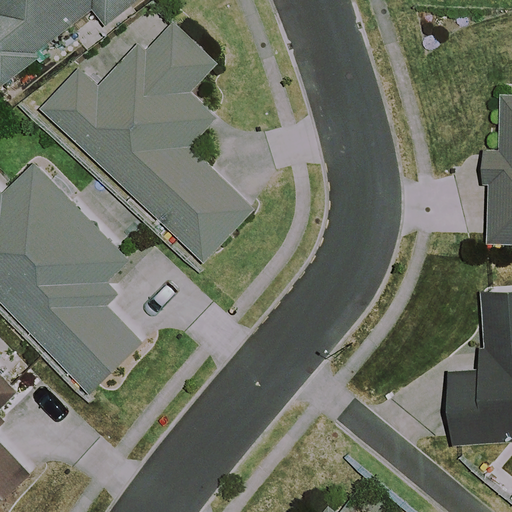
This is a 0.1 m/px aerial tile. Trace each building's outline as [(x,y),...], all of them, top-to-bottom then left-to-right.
[(140,0),(0,0),(0,78),(5,84),(97,7),(111,24),(140,0)] [(84,66),(46,107),(207,258),(257,206),(193,145),(220,117),(193,91),(221,62),(177,21),(149,51),(140,42),(102,83),(84,66)] [(511,95),(498,95),(490,245),(511,246),(511,95)] [(138,268),(42,164),(5,198),(0,192),(0,296),(98,403),(153,353),(103,299),(138,268)] [(511,292),(487,294),(490,372),(455,374),(458,441),(511,438),(511,292)] [(0,412),(21,392),(0,370),(0,510),(35,477),(0,440),(0,412)]
